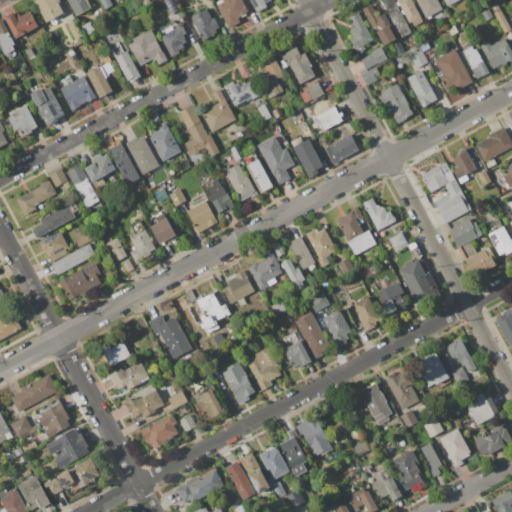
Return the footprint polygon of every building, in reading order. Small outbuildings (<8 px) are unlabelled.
[(35,0),(57,0),(63,13),(46,21),(35,0)] [(67,0),(86,0),(91,8),(76,16),(67,0)] [(99,0),(108,0),(112,6),(105,10),(99,0)] [(164,0),(173,0),(178,11),(170,14),(164,0)] [(215,2),(219,0),(221,0),(222,1),(224,0),(241,0),(247,12),(245,13),(246,15),(241,17),(240,16),(238,17),(240,22),(228,28),(215,2)] [(250,0),(269,0),(265,2),(267,6),(256,11),(250,0)] [(393,0),(397,6),(389,10),(384,0),(393,0)] [(396,0),(411,0),(422,21),(413,26),(411,22),(409,23),(404,14),(403,14),(401,10),(402,10),(400,5),(398,6),(395,2),(397,1),(396,0)] [(437,0),(443,9),(426,18),(415,0),(437,0)] [(362,8),(371,3),(378,17),(384,13),(389,22),(388,23),(397,39),(383,46),(365,14),(362,8)] [(491,5),(497,3),(500,9),(494,11),(491,5)] [(397,6),(411,31),(400,37),(390,20),(392,19),(388,11),(389,10),(397,6)] [(190,16),(206,8),(211,19),(214,17),(219,27),(215,29),(217,33),(203,41),(190,16)] [(481,12),(488,9),(492,17),(486,21),(481,12)] [(500,9),(511,30),(504,33),(494,12),(500,9)] [(4,16),(14,11),(16,14),(19,12),(21,16),(31,11),(39,26),(16,38),(4,16)] [(358,12),(373,39),(363,45),(365,48),(356,52),(349,40),(354,38),(349,28),(353,26),(348,17),(358,12)] [(452,17),(459,14),(461,19),(455,23),(452,17)] [(0,46),(0,19),(1,19),(16,44),(13,46),(14,49),(12,51),(13,52),(8,55),(7,53),(5,55),(0,46)] [(81,26),(90,21),(94,30),(85,34),(81,26)] [(161,36),(177,28),(175,25),(181,22),(186,33),(182,35),(186,42),(182,43),(184,47),(178,50),(179,53),(171,57),(161,36)] [(68,27),(75,23),(82,36),(75,40),(68,27)] [(447,28),(454,25),(458,32),(451,36),(447,28)] [(151,29),(167,59),(159,63),(157,60),(154,62),(153,58),(139,65),(127,42),(151,29)] [(480,45),(488,40),(491,45),(505,38),(511,51),(511,59),(509,61),(509,60),(505,62),(506,62),(493,69),(480,45)] [(420,44),(427,41),(430,48),(423,51),(420,44)] [(392,46),(400,42),(405,52),(397,56),(392,46)] [(361,58),(372,52),(371,50),(380,45),(388,59),(367,70),(361,58)] [(407,51),(419,45),(428,63),(416,69),(407,51)] [(462,51),(472,46),(474,49),(476,48),(489,73),(477,79),(476,77),(474,78),(472,74),(474,73),(462,51)] [(25,50),(30,47),(36,57),(31,60),(25,50)] [(296,47),(300,55),(305,52),(312,66),(311,67),(315,76),(300,84),(289,65),(287,66),(281,55),(296,47)] [(455,48),(473,82),(449,95),(439,76),(442,74),(434,59),(455,48)] [(115,57),(126,51),(140,77),(130,82),(129,80),(128,81),(115,57)] [(108,54),(112,61),(110,62),(114,71),(108,74),(109,75),(105,77),(112,90),(98,98),(85,74),(101,65),(98,60),(108,54)] [(274,56),(283,75),(277,78),(276,77),(271,79),(263,62),(274,56)] [(362,75),(375,67),(381,78),(367,85),(362,75)] [(406,78),(421,70),(438,99),(428,104),(429,105),(426,107),(425,106),(423,108),(406,78)] [(60,89),(84,76),(96,97),(88,101),(87,100),(79,105),(80,107),(73,111),(60,89)] [(276,77),(277,78),(283,91),(268,98),(262,85),(271,79),(276,77)] [(224,86),(233,81),(234,84),(238,82),(240,84),(245,81),(246,83),(252,80),(260,95),(247,102),(246,100),(235,106),(224,86)] [(306,88),(318,82),(324,93),(312,100),(306,88)] [(397,83),(398,85),(398,84),(404,95),(403,95),(408,105),(413,114),(407,118),(407,119),(398,124),(381,92),(397,83)] [(30,94),(41,89),(43,94),(52,90),(63,115),(59,118),(59,119),(45,125),(30,94)] [(201,112),(217,103),(212,94),(220,90),(235,119),(211,132),(201,112)] [(258,107),(264,104),(270,116),(264,120),(258,107)] [(8,118),(18,113),(17,110),(26,105),(37,127),(32,129),(33,132),(18,139),(8,118)] [(192,105),(207,134),(209,133),(220,152),(210,157),(205,148),(191,156),(184,143),(193,138),(179,112),(192,105)] [(316,117),(335,107),(338,114),(341,112),(343,115),(340,117),(341,121),(323,130),(316,117)] [(165,122),(181,151),(162,162),(147,136),(159,129),(157,126),(165,122)] [(0,146),(8,143),(0,125),(0,146)] [(511,145),(483,161),(474,145),(489,137),(488,135),(503,127),(511,143),(511,145)] [(324,148),(350,134),(359,150),(333,164),(324,148)] [(256,145),(275,135),(282,150),(286,148),(294,164),(285,169),(290,179),(277,185),(256,145)] [(125,143),(135,138),(136,140),(143,136),(159,165),(143,174),(125,143)] [(292,147),(308,139),(322,166),(315,170),(318,174),(309,178),(292,147)] [(108,149),(121,142),(140,178),(127,185),(108,149)] [(230,149),(235,147),(241,159),(236,162),(230,149)] [(465,148),(476,169),(466,174),(468,179),(460,184),(452,167),(455,165),(452,158),(459,154),(458,151),(459,149),(462,147),(465,148)] [(84,167),(93,162),(91,158),(100,153),(102,156),(107,153),(115,168),(102,175),(107,183),(97,189),(84,167)] [(247,165),(258,159),(273,187),(262,193),(247,165)] [(486,163),(493,159),(496,165),(488,169),(486,163)] [(445,162),(471,209),(445,223),(434,202),(449,194),(447,190),(439,192),(437,189),(431,193),(420,172),(425,170),(426,172),(445,162)] [(511,163),(511,185),(507,188),(501,177),(503,176),(501,171),(506,168),(506,167),(511,163)] [(238,164),(245,176),(247,175),(258,195),(250,200),(248,198),(241,202),(225,175),(231,172),(229,169),(238,164)] [(67,171),(79,165),(98,201),(85,207),(67,171)] [(49,174),(61,168),(71,186),(66,189),(62,183),(56,187),(49,174)] [(485,171),(491,181),(483,185),(478,175),(485,171)] [(219,178),(234,207),(219,215),(206,189),(214,185),(212,182),(219,178)] [(16,198),(49,180),(57,195),(36,206),(37,208),(25,215),(16,198)] [(146,184),(152,180),(155,187),(149,190),(146,184)] [(154,192),(163,188),(168,197),(159,202),(154,192)] [(169,194),(180,189),(186,201),(175,206),(169,194)] [(362,203),(372,197),(377,206),(384,207),(387,211),(389,210),(395,220),(377,230),(362,203)] [(501,202),(508,199),(511,206),(511,208),(507,212),(501,202)] [(186,211),(206,200),(217,222),(198,232),(186,211)] [(36,237),(32,230),(43,224),(41,218),(74,201),(78,210),(72,212),(75,217),(36,237)] [(339,221),(343,219),(342,216),(351,212),(349,210),(358,206),(363,218),(362,219),(363,222),(359,224),(363,232),(369,230),(376,245),(354,255),(339,221)] [(150,227),(158,223),(155,217),(164,212),(177,238),(174,239),(175,241),(172,243),(171,241),(168,242),(167,239),(159,243),(150,227)] [(448,230),(470,218),(472,223),(475,221),(482,234),(470,241),(461,246),(457,247),(448,230)] [(488,233),(493,231),(490,224),(499,219),(510,239),(511,239),(511,241),(511,251),(500,257),(488,233)] [(141,221),(157,252),(135,264),(129,252),(135,249),(129,238),(135,235),(131,227),(141,221)] [(306,233),(317,228),(318,231),(324,228),(335,249),(325,254),(330,263),(319,268),(315,260),(319,258),(306,233)] [(79,247),(75,239),(79,237),(78,234),(87,229),(93,240),(79,247)] [(40,242),(60,232),(67,247),(65,248),(68,253),(50,262),(40,242)] [(390,238),(401,232),(408,245),(396,251),(390,238)] [(301,236),(315,262),(313,263),(315,265),(308,269),(307,266),(302,269),(289,246),(292,245),(290,241),(301,236)] [(105,243),(117,237),(118,239),(119,238),(121,242),(120,243),(127,255),(115,262),(105,243)] [(461,246),(470,241),(476,253),(484,249),(488,256),(490,255),(495,265),(474,276),(465,259),(467,258),(461,246)] [(279,242),(285,253),(277,257),(271,245),(279,242)] [(51,263),(90,243),(96,255),(57,275),(51,263)] [(247,266),(256,261),(258,263),(266,259),(262,252),(271,248),(283,271),(274,276),(276,281),(260,290),(247,266)] [(338,263),(349,257),(352,265),(341,270),(338,263)] [(122,261),(129,258),(134,268),(127,272),(122,261)] [(281,262),(289,258),(295,268),(298,266),(305,279),(302,281),(305,287),(297,292),(281,262)] [(58,281),(80,270),(79,267),(94,260),(100,273),(97,275),(100,281),(89,287),(91,290),(77,296),(78,298),(72,301),(72,299),(68,301),(65,294),(64,294),(58,281)] [(399,269),(405,267),(403,264),(411,260),(413,263),(418,260),(424,274),(429,271),(435,283),(430,285),(433,292),(415,301),(399,269)] [(225,281),(236,276),(235,274),(244,269),(246,274),(245,274),(254,291),(229,304),(221,289),(228,286),(225,281)] [(377,292),(398,282),(404,293),(400,295),(406,308),(396,312),(395,310),(388,314),(377,292)] [(185,292),(191,289),(196,300),(190,303),(185,292)] [(196,300),(214,291),(220,306),(226,303),(231,313),(218,320),(219,323),(206,329),(200,317),(203,315),(196,300)] [(307,299),(321,292),(328,304),(314,312),(307,299)] [(367,296),(379,321),(374,323),(375,326),(366,331),(353,303),(367,296)] [(269,306),(280,300),(285,310),(275,316),(269,306)] [(511,349),(495,319),(504,315),(503,313),(511,307),(511,349)] [(321,318),(338,309),(350,331),(345,334),(347,338),(344,340),(345,343),(337,347),(321,318)] [(0,319),(14,313),(21,328),(0,338),(0,319)] [(295,321),(312,313),(330,347),(323,351),(325,354),(315,359),(295,321)] [(176,318),(192,348),(174,359),(160,334),(156,336),(148,322),(162,314),(167,323),(176,318)] [(135,318),(141,315),(146,325),(140,329),(135,318)] [(300,340),(311,360),(299,366),(298,364),(292,367),(283,349),(288,346),(283,338),(293,333),(297,341),(300,340)] [(460,337),(481,376),(459,388),(450,371),(457,367),(445,345),(460,337)] [(110,365),(103,353),(104,352),(102,348),(109,345),(111,349),(123,342),(130,355),(110,365)] [(246,360),(256,355),(255,353),(268,346),(283,374),(272,380),(274,384),(262,390),(246,360)] [(435,352),(448,378),(435,385),(434,384),(425,388),(412,363),(435,352)] [(239,360),(255,392),(248,395),(251,399),(239,405),(222,372),(227,369),(226,367),(239,360)] [(109,374),(121,368),(122,371),(141,361),(150,377),(140,382),(141,383),(128,390),(126,385),(123,387),(125,390),(121,392),(119,389),(117,390),(109,374)] [(385,379),(406,366),(416,384),(411,386),(415,394),(416,393),(420,401),(402,411),(385,379)] [(217,368),(221,376),(213,380),(209,372),(217,368)] [(11,398),(22,392),(20,389),(49,373),(58,390),(19,412),(11,398)] [(375,383),(392,413),(387,416),(389,419),(377,426),(359,391),(375,383)] [(125,403),(132,399),(130,395),(153,384),(164,404),(155,409),(156,411),(144,418),(141,413),(132,418),(125,403)] [(212,389),(223,412),(203,422),(191,397),(204,391),(205,393),(212,389)] [(168,399),(182,391),(187,402),(173,409),(168,399)] [(465,402),(488,391),(499,412),(493,415),(493,416),(476,425),(465,402)] [(61,403),(69,419),(67,420),(70,426),(48,438),(44,430),(48,428),(46,424),(42,426),(38,418),(45,414),(44,411),(61,403)] [(400,416),(411,410),(418,422),(407,428),(400,416)] [(0,412),(13,436),(0,443),(0,412)] [(140,430),(172,413),(177,422),(174,424),(179,435),(155,448),(153,443),(148,445),(140,430)] [(179,420),(191,415),(197,426),(185,432),(179,420)] [(10,423),(25,416),(32,430),(17,437),(10,423)] [(314,416),(332,449),(321,455),(320,453),(315,456),(303,434),(300,435),(296,426),(314,416)] [(424,424),(437,418),(443,431),(429,438),(426,433),(427,432),(424,424)] [(474,439),(483,435),(484,437),(494,432),(492,429),(502,424),(504,428),(505,428),(511,439),(506,442),(508,444),(483,457),(474,439)] [(279,444),(290,439),(287,432),(293,428),(302,446),(300,447),(307,461),(302,463),(306,471),(296,477),(279,444)] [(440,438),(458,428),(471,452),(469,454),(470,455),(462,460),(463,463),(456,467),(440,438)] [(46,444),(76,429),(79,434),(82,433),(88,446),(86,447),(89,453),(59,468),(54,459),(63,454),(61,450),(52,454),(46,444)] [(350,446),(365,439),(370,450),(356,457),(350,446)] [(420,447),(430,442),(442,465),(438,467),(441,474),(433,477),(420,447)] [(259,454),(263,452),(262,451),(272,446),(272,447),(276,445),(291,473),(274,482),(259,454)] [(14,450),(20,447),(23,453),(17,456),(14,450)] [(392,460),(412,450),(423,471),(418,473),(422,481),(404,490),(399,479),(401,477),(392,460)] [(240,459),(253,453),(270,486),(257,493),(240,459)] [(58,476),(91,457),(96,467),(95,468),(99,475),(93,478),(95,480),(69,495),(58,476)] [(225,467),(237,460),(256,493),(243,500),(225,467)] [(392,477),(398,488),(400,488),(404,495),(392,501),(388,494),(378,499),(361,467),(370,463),(374,471),(382,468),(383,470),(385,469),(390,478),(392,477)] [(192,503),(190,499),(184,503),(176,488),(186,483),(186,481),(197,475),(198,478),(214,469),(224,486),(192,503)] [(18,485),(35,475),(50,502),(40,508),(39,506),(32,510),(18,485)] [(44,483),(56,477),(62,490),(50,496),(44,483)] [(272,486),(279,482),(286,495),(278,499),(272,486)] [(16,487),(28,511),(0,511),(0,509),(4,507),(0,499),(8,495),(7,492),(16,487)] [(355,511),(347,497),(364,488),(366,492),(368,490),(378,509),(372,511),(367,511),(365,507),(355,511)] [(287,495),(298,490),(304,502),(293,508),(287,495)] [(486,511),(490,510),(491,511),(496,511),(491,501),(510,491),(511,495),(511,502),(510,503),(511,506),(511,511),(486,511)] [(324,511),(323,509),(339,500),(340,502),(343,501),(348,511),(324,511)]
